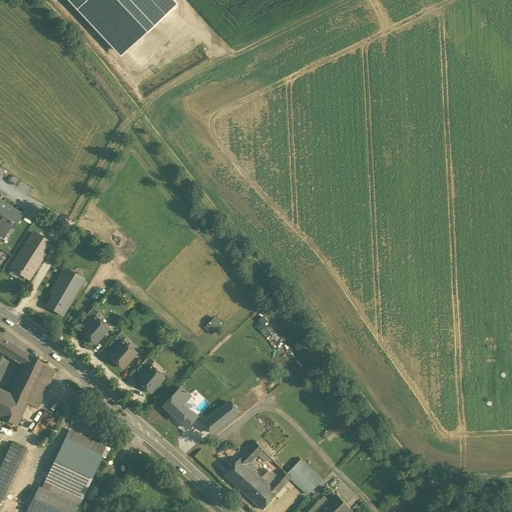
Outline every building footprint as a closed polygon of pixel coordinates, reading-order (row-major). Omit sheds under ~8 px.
[(177,4),(173,0),(66,0),(121,58),(177,4)] [(22,215),(0,201),(0,234),(4,237),(13,224),(15,225),(22,215)] [(48,242),(34,233),(30,239),(44,248),(48,242)] [(44,248),(30,239),(19,256),(11,268),(29,279),(45,255),(41,252),(44,248)] [(65,269),(51,294),(55,296),(52,301),(66,309),(83,280),(65,269)] [(66,309),(52,301),(48,307),(50,307),(63,315),(66,309)] [(93,308),(81,321),(87,326),(95,317),(99,313),(93,308)] [(95,317),(87,326),(81,332),(95,344),(108,329),(95,317)] [(207,325),(213,334),(225,325),(219,317),(207,325)] [(121,332),(109,346),(114,350),(122,341),(123,342),(127,337),(121,332)] [(114,350),(109,356),(123,368),(136,353),(123,342),(122,341),(114,350)] [(15,346),(8,342),(2,353),(9,358),(15,346)] [(15,346),(9,358),(16,362),(22,350),(15,346)] [(22,350),(16,362),(22,365),(27,353),(22,350)] [(9,394),(0,413),(0,419),(16,427),(27,404),(45,364),(27,353),(22,365),(9,394)] [(149,357),(137,370),(142,375),(150,366),(151,366),(155,362),(149,357)] [(45,364),(27,404),(38,410),(56,371),(50,367),(45,364)] [(151,366),(150,366),(142,375),(137,381),(151,393),(164,378),(151,366)] [(181,388),(163,406),(186,429),(197,417),(183,404),(190,397),(181,388)] [(0,413),(9,394),(0,390),(0,413)] [(229,402),(203,423),(211,433),(237,412),(229,402)] [(54,428),(58,414),(44,409),(36,433),(46,436),(50,426),(54,428)] [(342,421),(333,427),(339,435),(348,428),(342,421)] [(67,434),(108,452),(109,449),(69,431),(67,434)] [(108,452),(67,434),(65,440),(102,458),(105,459),(108,452)] [(102,458),(65,440),(45,482),(82,500),(102,458)] [(12,444),(0,469),(0,506),(26,450),(12,444)] [(223,457),(227,457),(226,462),(232,463),(233,457),(240,458),(241,448),(226,447),(226,454),(223,454),(223,457)] [(242,457),(224,476),(237,488),(242,483),(242,482),(255,469),(242,457)] [(263,481),(248,497),(262,511),(278,494),(263,481)] [(82,500),(45,482),(41,490),(79,508),(82,500)] [(76,511),(79,508),(41,490),(39,489),(28,511),(27,511),(76,511)] [(337,495),(318,511),(349,511),(352,510),(337,495)]
